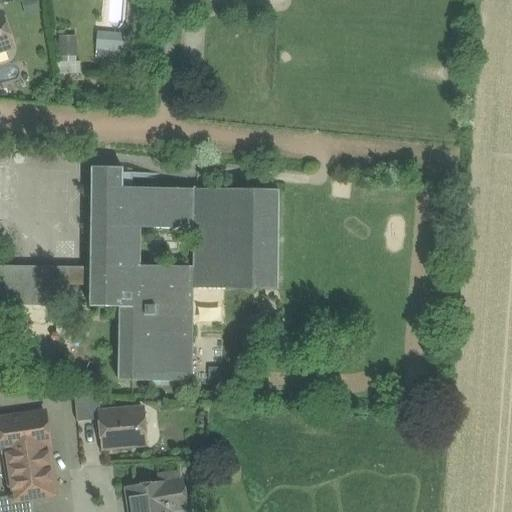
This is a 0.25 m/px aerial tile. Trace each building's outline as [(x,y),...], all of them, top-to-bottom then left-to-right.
[(2,14),(0,14),(0,51),(13,47),(2,14)] [(98,33),(99,53),(127,52),(126,32),(98,33)] [(78,40),(64,40),(64,66),(78,66),(78,40)] [(123,169),(92,169),(90,269),(91,287),(91,308),(120,308),(119,382),(192,383),(193,289),(193,268),(140,267),(140,229),(194,230),(194,190),(122,189),(123,169)] [(279,191),(194,190),(194,230),(195,230),(194,268),(193,268),(193,289),(278,290),(279,191)] [(90,269),(1,267),(1,286),(62,286),(91,287),(90,269)] [(62,286),(1,286),(1,307),(61,308),(62,286)] [(79,397),(79,420),(100,420),(100,397),(79,397)] [(152,414),(106,420),(111,457),(156,451),(153,426),(152,414)] [(14,453),(58,447),(54,415),(10,420),(14,453)] [(58,447),(14,453),(20,502),(65,497),(58,447)] [(191,485),(140,490),(141,511),(177,511),(193,509),(191,485)]
